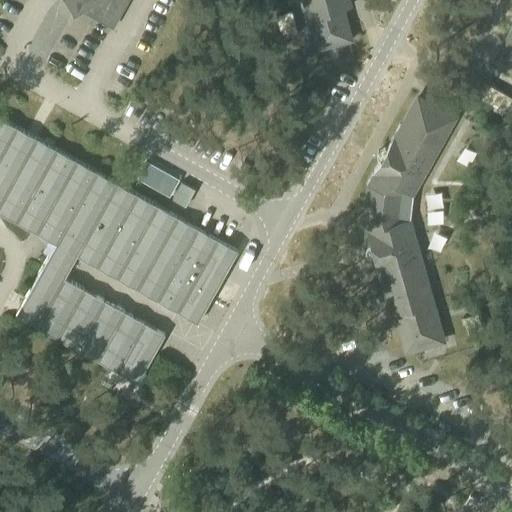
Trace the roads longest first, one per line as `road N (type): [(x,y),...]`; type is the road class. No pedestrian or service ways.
road 1 (residential): [(285,225),(0,64)]
road 2 (unclassified): [(227,333),(511,488)]
road 3 (unclassified): [(413,0),(285,225)]
road 4 (unclassified): [(227,333),(135,495)]
road 5 (unclassified): [(135,495),(0,419)]
road 6 (unclassified): [(285,225),(227,333)]
